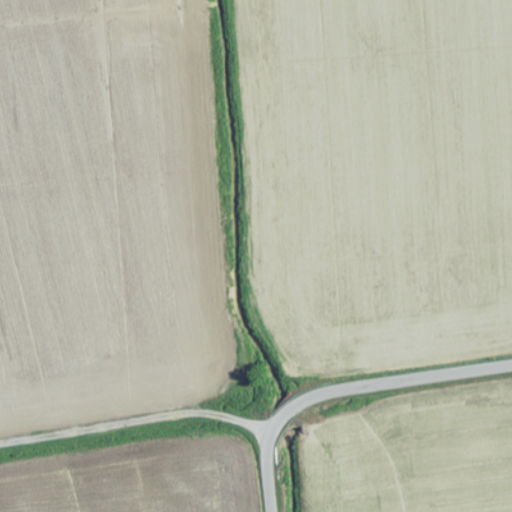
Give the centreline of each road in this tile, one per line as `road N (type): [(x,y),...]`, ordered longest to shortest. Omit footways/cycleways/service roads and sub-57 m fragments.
road 1 (residential): [(511,366),(308,401),(272,441),(273,511)]
road 2 (residential): [(285,418),(15,511)]
